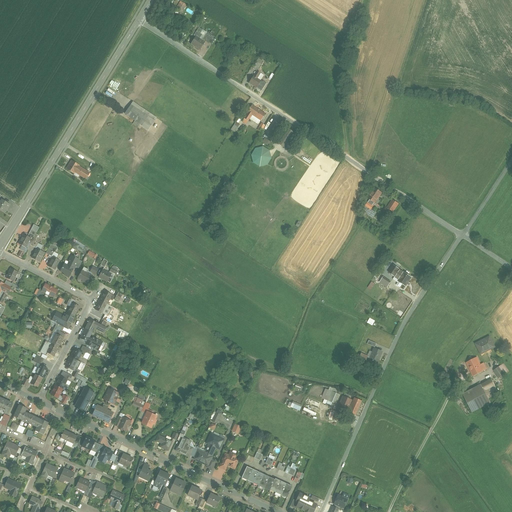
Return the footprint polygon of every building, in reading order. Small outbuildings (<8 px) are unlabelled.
[(179,8),(177,11),(182,14),(187,5),(179,1),(176,6),(179,8)] [(199,28),(194,35),(196,37),(199,39),(202,35),(200,33),(202,30),(199,28)] [(215,39),(206,34),(202,41),(204,42),(205,40),(212,44),(215,39)] [(196,37),(191,44),(200,50),(205,43),(204,42),(202,41),(199,39),(196,37)] [(259,59),(253,68),(257,71),(258,71),(264,62),(259,59)] [(257,71),(254,77),(254,76),(249,83),(262,91),(267,83),(263,81),(261,81),(257,79),(261,73),(258,71),(257,71)] [(135,109),(131,106),(125,114),(142,125),(148,117),(135,109)] [(135,109),(148,117),(142,125),(149,130),(157,118),(138,106),(135,109)] [(265,114),(252,106),(248,112),(249,112),(245,119),(248,121),(252,115),(261,121),(265,114)] [(280,127),(276,125),(271,133),(275,135),(280,127)] [(295,134),(286,128),(277,142),(286,148),(295,134)] [(262,147),(256,148),(251,154),(253,162),(260,166),(267,164),(271,158),(269,150),(262,147)] [(80,166),(72,161),(67,169),(74,174),(75,173),(86,179),(90,173),(79,166),(80,166)] [(382,192),(375,188),(368,198),(374,202),(375,203),(382,192)] [(370,199),(363,211),(373,217),(376,213),(371,210),(373,205),(374,202),(370,199)] [(10,205),(3,200),(0,204),(1,204),(0,205),(0,209),(5,213),(8,208),(10,205)] [(393,200),(388,208),(394,211),(399,204),(393,200)] [(37,232),(31,230),(29,235),(30,236),(34,238),(36,234),(37,232)] [(31,243),(30,245),(33,246),(36,242),(37,239),(36,239),(39,235),(36,234),(31,243)] [(29,237),(24,235),(19,244),(26,247),(29,242),(31,243),(34,238),(30,236),(29,237)] [(43,246),(39,243),(36,248),(35,248),(37,249),(32,258),(39,262),(44,252),(41,251),(43,246)] [(79,260),(72,256),(69,262),(71,263),(69,266),(74,269),(75,267),(79,260)] [(60,261),(53,257),(48,266),(55,270),(60,261)] [(69,266),(64,264),(60,271),(65,274),(64,275),(69,277),(74,269),(69,266)] [(394,265),(389,272),(395,276),(397,273),(399,270),(400,269),(394,265)] [(84,267),(82,271),(81,274),(80,274),(77,280),(78,281),(81,283),(82,282),(87,284),(91,275),(87,273),(89,270),(84,267)] [(98,269),(93,267),(90,272),(92,273),(91,275),(93,273),(96,275),(98,269)] [(18,272),(11,269),(6,278),(13,281),(15,277),(18,272)] [(114,276),(103,270),(99,277),(110,283),(114,276)] [(405,273),(404,273),(399,270),(397,273),(402,276),(399,282),(406,286),(406,285),(408,281),(409,282),(412,277),(405,273)] [(18,272),(15,277),(18,278),(16,282),(20,283),(24,275),(20,274),(18,272)] [(11,287),(0,281),(0,292),(2,290),(8,293),(11,287)] [(397,287),(391,283),(388,287),(394,291),(397,287)] [(57,290),(47,285),(46,287),(45,286),(43,290),(42,291),(44,292),(46,293),(45,294),(49,296),(49,295),(54,297),(57,290)] [(112,295),(105,291),(100,300),(107,304),(112,295)] [(107,304),(100,300),(95,310),(102,313),(107,304)] [(80,307),(73,303),(68,312),(75,316),(80,307)] [(65,317),(57,312),(52,321),(57,323),(59,324),(61,321),(66,323),(70,325),(75,316),(68,312),(65,317)] [(100,324),(90,320),(85,329),(92,332),(95,327),(98,329),(97,329),(100,331),(102,328),(99,327),(100,324)] [(105,321),(103,320),(100,324),(99,327),(102,328),(102,327),(104,328),(107,322),(105,321)] [(66,323),(61,321),(59,324),(57,323),(55,325),(62,329),(63,330),(66,323)] [(55,325),(51,331),(57,334),(58,332),(61,334),(62,333),(60,332),(55,330),(57,326),(55,325)] [(92,332),(85,329),(79,340),(84,343),(85,340),(87,342),(88,342),(90,337),(92,332)] [(122,330),(119,338),(125,340),(127,335),(129,335),(130,333),(122,330)] [(57,334),(52,343),(59,347),(64,338),(63,337),(65,334),(62,333),(61,334),(58,332),(57,334)] [(103,342),(93,337),(93,339),(90,337),(88,342),(87,342),(86,344),(93,347),(98,350),(103,342)] [(489,337),(476,344),(481,354),(495,347),(489,337)] [(52,343),(47,353),(54,356),(59,347),(52,343)] [(82,351),(75,348),(71,357),(77,361),(82,351)] [(374,348),(370,358),(367,357),(366,361),(376,365),(382,352),(374,348)] [(368,356),(361,353),(357,361),(364,364),(366,361),(367,357),(368,356)] [(77,361),(71,357),(66,366),(76,371),(76,370),(77,371),(81,363),(77,361)] [(477,357),(466,363),(473,376),(484,371),(482,366),(477,357)] [(360,366),(353,363),(351,370),(358,373),(360,366)] [(504,364),(494,370),(499,378),(509,372),(504,364)] [(48,369),(41,365),(36,374),(43,378),(48,369)] [(76,371),(73,376),(81,380),(82,377),(78,374),(79,372),(77,371),(76,370),(76,371)] [(43,378),(36,374),(31,384),(38,387),(43,378)] [(68,380),(61,377),(56,386),(63,389),(68,380)] [(492,379),(481,385),(486,393),(496,388),(492,379)] [(481,385),(463,394),(473,412),(491,403),(488,398),(486,393),(481,385)] [(56,386),(51,395),(58,399),(63,389),(56,386)] [(496,388),(486,393),(488,398),(499,393),(496,388)] [(84,389),(75,407),(84,411),(93,393),(84,389)] [(115,392),(110,390),(108,393),(107,393),(106,397),(105,396),(104,399),(114,404),(115,401),(116,402),(117,398),(118,394),(118,393),(116,392),(115,392)] [(339,394),(329,390),(325,399),(335,404),(339,394)] [(131,405),(139,408),(138,411),(139,411),(143,401),(128,396),(127,399),(132,401),(131,405)] [(351,400),(343,397),(338,408),(356,415),(362,401),(354,398),(350,407),(349,406),(351,400)] [(13,404),(5,400),(1,409),(5,411),(4,413),(8,414),(13,404)] [(498,400),(497,400),(496,401),(495,401),(495,402),(494,402),(493,403),(493,404),(493,405),(493,406),(493,407),(493,408),(494,409),(494,410),(495,410),(495,411),(496,411),(497,412),(498,412),(499,412),(500,412),(501,412),(502,411),(503,411),(503,410),(504,409),(504,408),(505,407),(505,406),(505,405),(504,404),(504,403),(503,402),(502,401),(501,400),(500,400),(499,400),(498,400)] [(291,402),(291,403),(287,402),(286,406),(298,410),(300,405),(291,402)] [(19,405),(14,416),(22,420),(25,412),(27,409),(22,407),(22,406),(19,405)] [(97,406),(92,416),(109,423),(113,413),(106,410),(106,409),(103,407),(103,408),(97,406)] [(216,409),(215,412),(212,411),(209,421),(217,424),(221,411),(216,409)] [(335,411),(332,410),(329,418),(340,422),(343,415),(340,414),(341,413),(335,411)] [(152,413),(148,411),(146,415),(144,419),(142,423),(143,423),(147,425),(147,424),(152,427),(153,424),(155,424),(157,420),(155,419),(156,417),(156,416),(152,414),(152,413)] [(28,413),(25,412),(22,420),(30,424),(33,417),(29,415),(28,413)] [(10,417),(5,414),(0,424),(6,427),(10,417)] [(35,416),(33,415),(33,417),(30,424),(37,427),(40,420),(36,418),(35,416)] [(131,421),(123,418),(123,419),(119,427),(126,431),(127,430),(129,431),(131,426),(129,425),(131,421)] [(43,420),(41,419),(37,427),(35,431),(43,435),(48,424),(44,422),(43,420)] [(19,425),(13,423),(11,428),(17,431),(19,425)] [(25,428),(19,425),(17,431),(23,434),(25,428)] [(35,432),(29,430),(26,435),(32,438),(33,436),(35,432)] [(65,430),(61,438),(67,441),(71,433),(65,430)] [(182,430),(177,440),(181,442),(183,438),(186,432),(182,430)] [(77,436),(71,433),(67,441),(74,444),(75,442),(77,436)] [(219,438),(211,434),(207,443),(209,444),(216,447),(219,449),(224,440),(223,440),(219,438)] [(39,439),(33,436),(32,438),(30,443),(37,445),(39,439)] [(172,442),(159,436),(156,441),(162,443),(160,447),(168,451),(172,442)] [(92,439),(86,437),(85,438),(82,445),(81,448),(81,450),(84,451),(85,450),(87,448),(91,450),(95,442),(95,441),(91,440),(92,439)] [(183,438),(181,442),(177,450),(182,453),(181,453),(189,457),(193,448),(186,445),(188,440),(183,438)] [(19,447),(7,442),(4,450),(4,451),(2,455),(9,458),(11,453),(15,455),(19,447)] [(95,442),(91,450),(96,453),(97,450),(100,444),(95,442)] [(106,447),(100,444),(97,450),(101,451),(103,452),(105,448),(106,447)] [(209,444),(205,454),(199,451),(195,458),(195,459),(208,466),(211,460),(212,457),(216,447),(209,444)] [(38,453),(26,448),(25,450),(23,455),(28,457),(26,462),(26,461),(25,462),(32,464),(34,460),(38,453)] [(105,448),(103,452),(101,456),(107,459),(110,460),(113,452),(105,448)] [(237,455),(231,452),(229,457),(225,455),(222,461),(228,464),(230,465),(230,466),(230,467),(235,469),(239,459),(236,458),(237,455)] [(125,455),(123,454),(121,458),(119,463),(119,462),(125,465),(129,466),(128,467),(129,467),(131,463),(133,459),(125,455)] [(98,461),(94,459),(90,466),(94,468),(98,461)] [(215,462),(211,460),(208,466),(207,467),(208,467),(211,469),(212,469),(215,462)] [(51,466),(47,464),(43,472),(44,472),(42,476),(47,478),(47,477),(46,477),(48,474),(50,475),(53,477),(54,477),(58,469),(57,469),(51,466)] [(149,466),(145,464),(142,470),(139,476),(149,481),(153,472),(148,470),(149,466)] [(253,469),(247,467),(242,478),(247,480),(253,469)] [(75,474),(64,469),(59,480),(70,485),(75,474)] [(258,472),(253,469),(247,480),(253,483),(258,472)] [(170,475),(160,471),(158,476),(155,481),(156,481),(165,486),(170,475)] [(264,474),(258,472),(253,483),(259,486),(264,474)] [(264,474),(259,486),(264,488),(270,477),(264,474)] [(275,479),(270,477),(264,488),(270,491),(275,479)] [(90,482),(81,478),(76,488),(85,492),(87,488),(90,482)] [(21,485),(8,479),(5,486),(5,487),(11,490),(10,494),(16,497),(21,485)] [(176,479),(170,490),(181,495),(186,483),(176,479)] [(275,479),(270,491),(271,490),(276,492),(281,481),(276,479),(275,479)] [(287,484),(281,481),(276,492),(282,495),(287,484)] [(103,485),(97,482),(93,490),(99,493),(99,494),(103,496),(107,487),(103,485)] [(292,486),(287,484),(282,495),(287,498),(292,486)] [(199,490),(192,486),(187,495),(188,495),(188,494),(195,497),(194,498),(197,500),(198,500),(199,497),(202,491),(201,492),(198,490),(199,490)] [(125,496),(113,490),(109,499),(115,501),(113,507),(112,507),(118,510),(120,504),(121,504),(125,496)] [(210,494),(207,502),(216,507),(220,498),(210,494)] [(310,498),(300,494),(297,501),(299,502),(297,507),(304,510),(305,511),(307,511),(310,511),(311,511),(313,511),(317,505),(308,501),(310,498)] [(338,495),(335,504),(343,507),(344,508),(348,499),(338,495)] [(39,500),(32,497),(30,504),(34,506),(31,511),(38,511),(43,502),(39,501),(39,500)] [(297,501),(294,499),(291,506),(296,509),(297,507),(299,502),(297,501)]
